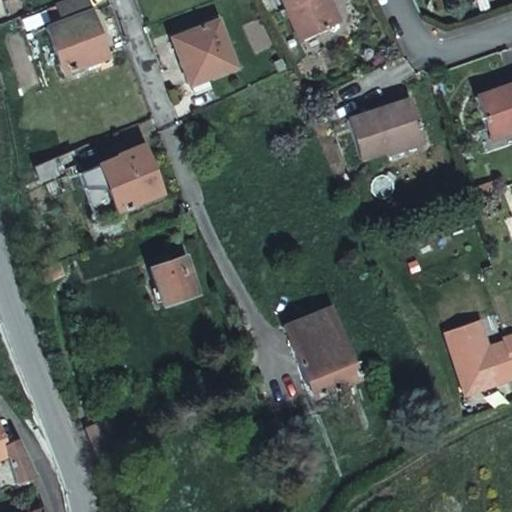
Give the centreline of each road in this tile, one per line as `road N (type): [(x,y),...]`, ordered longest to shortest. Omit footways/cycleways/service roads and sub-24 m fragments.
road 1 (residential): [(0,269),(66,441),(84,511)]
road 2 (track): [(349,511),(414,464),(511,414)]
road 3 (residential): [(397,0),(415,38),(444,51),(511,28)]
road 4 (residential): [(122,0),(168,127)]
road 5 (residential): [(0,404),(22,430),(55,511)]
